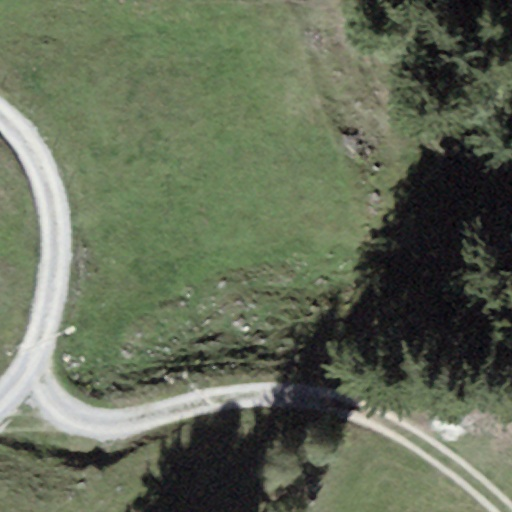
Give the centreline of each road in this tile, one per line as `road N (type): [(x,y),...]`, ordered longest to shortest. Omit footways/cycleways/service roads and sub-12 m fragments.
road 1 (track): [(508,511),(477,481),(352,403),(275,394),(108,429),(73,417),(28,374)]
road 2 (track): [(0,400),(28,374),(47,323),(58,228),(35,152),(0,112)]
